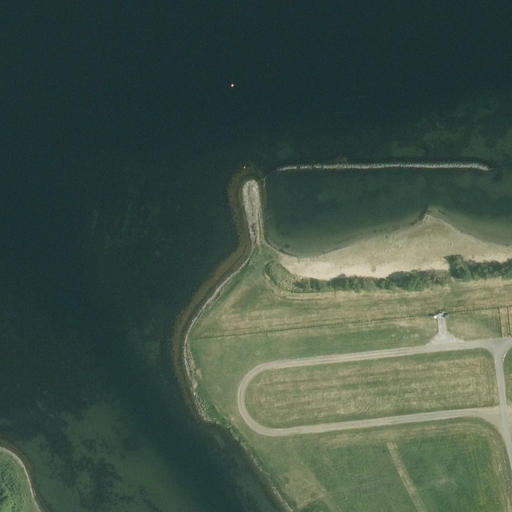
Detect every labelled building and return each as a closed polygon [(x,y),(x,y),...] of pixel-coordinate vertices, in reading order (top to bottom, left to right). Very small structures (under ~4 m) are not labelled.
[(345,323),(345,331),(355,330),(354,322),(345,323)] [(316,324),(306,324),(306,335),(316,334),(316,324)] [(285,338),(285,329),(275,329),(275,337),(285,338)] [(465,354),(476,352),(475,345),(464,347),(465,354)] [(441,350),(430,350),(430,360),(441,360),(441,350)] [(261,417),(270,413),(267,404),(257,408),(261,417)] [(289,460),(279,463),(281,470),(291,467),(289,460)] [(293,478),(296,485),(305,481),(302,474),(293,478)] [(303,486),(299,489),(303,496),(308,494),(303,486)]
